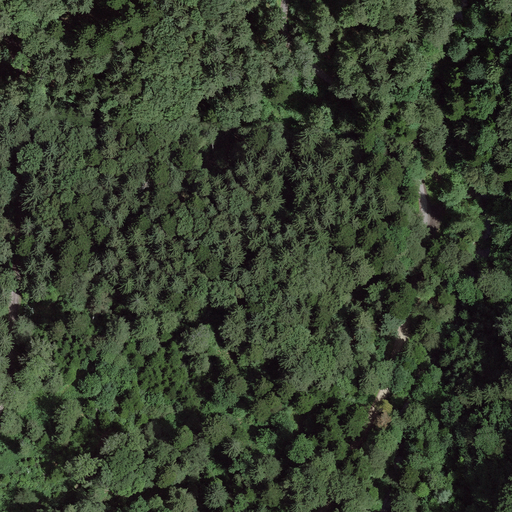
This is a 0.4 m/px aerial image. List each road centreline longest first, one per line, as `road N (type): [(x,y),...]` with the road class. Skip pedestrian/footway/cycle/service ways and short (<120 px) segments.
road 1 (unclassified): [(287,0),(290,43),(351,100),(402,204),(423,223),(413,110),(420,0)]
road 2 (track): [(0,405),(12,351),(26,110),(20,60),(0,14)]
road 3 (track): [(324,511),(395,356),(423,223)]
